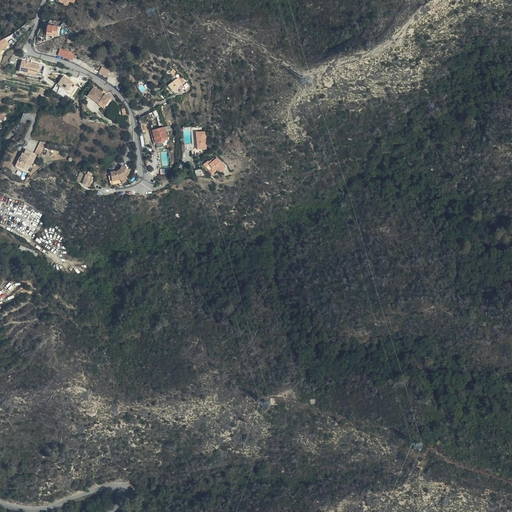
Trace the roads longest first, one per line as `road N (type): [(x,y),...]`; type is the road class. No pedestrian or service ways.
road 1 (residential): [(46,0),(31,51),(81,68),(130,106),(141,183),(134,188)]
road 2 (unclassified): [(0,505),(36,511),(116,488),(122,500),(115,511)]
